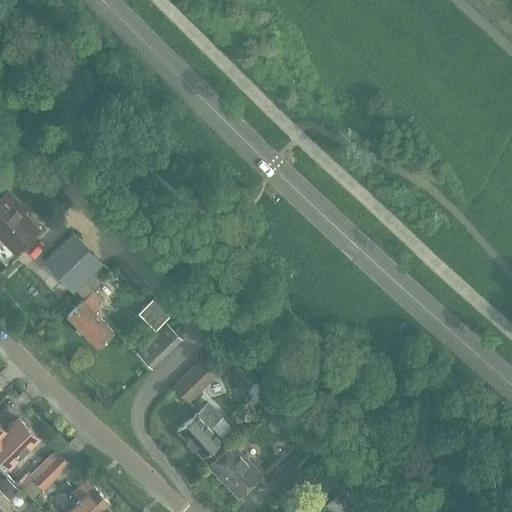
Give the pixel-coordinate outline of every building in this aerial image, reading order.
[(0,238),(14,254),(38,230),(17,208),(21,205),(8,191),(0,198),(0,238)] [(104,262),(73,231),(45,257),(75,290),(104,262)] [(112,332),(93,311),(103,302),(93,291),(68,315),(97,346),(112,332)] [(168,318),(151,300),(139,312),(156,330),(168,318)] [(152,367),(181,341),(167,326),(138,352),(152,367)] [(187,401),(216,373),(201,358),(172,385),(187,401)] [(221,439),(210,426),(218,417),(206,404),(177,432),(201,458),(221,439)] [(0,457),(9,467),(38,438),(18,418),(5,430),(0,425),(0,457)] [(260,476),(231,445),(209,466),(237,497),(260,476)] [(282,484),(309,458),(300,449),(273,475),(282,484)] [(43,490),(70,464),(59,452),(21,488),(31,498),(42,488),(43,490)] [(8,477),(0,486),(12,495),(19,486),(8,477)] [(102,511),(109,506),(86,482),(73,493),(79,499),(64,511),(102,511)] [(29,511),(36,506),(24,495),(15,504),(22,511),(29,511)]
